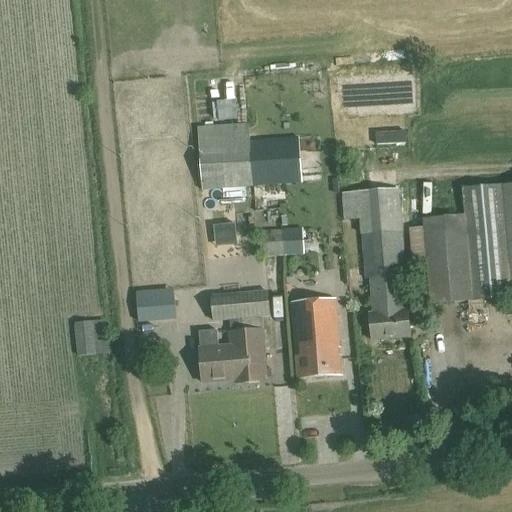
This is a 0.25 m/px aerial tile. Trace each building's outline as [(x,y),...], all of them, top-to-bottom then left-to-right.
[(312,74),(248,77),(249,103),(314,99),(312,74)] [(447,127),(459,139),(470,129),(457,116),(447,127)] [(248,125),(197,128),(202,191),(253,188),(249,141),(248,131),(248,125)] [(298,137),(249,141),(253,188),(301,185),(298,137)] [(429,305),(471,302),(511,298),(511,185),(502,187),(462,191),(464,217),(423,220),(429,305)] [(370,341),(409,337),(406,311),(403,311),(402,299),(405,299),(396,188),(342,193),(345,222),(359,220),(365,279),(369,279),(372,315),(367,315),(370,341)] [(248,246),(247,225),(228,226),(229,247),(248,246)] [(303,230),(281,231),(282,257),(305,256),(303,230)] [(260,232),(259,232),(261,259),(282,257),(281,231),(260,232)] [(237,296),(237,300),(239,320),(241,320),(242,333),(228,334),(229,348),(218,349),(216,332),(198,334),(199,350),(198,350),(201,385),(236,382),(236,386),(266,383),(260,319),(269,318),(267,293),(237,296)] [(174,295),(136,298),(138,322),(175,319),(174,295)] [(212,323),(239,320),(237,300),(211,302),(212,323)] [(291,304),(294,342),(297,380),(341,376),(335,300),(291,304)] [(92,323),(74,325),(78,359),(96,357),(92,323)]
